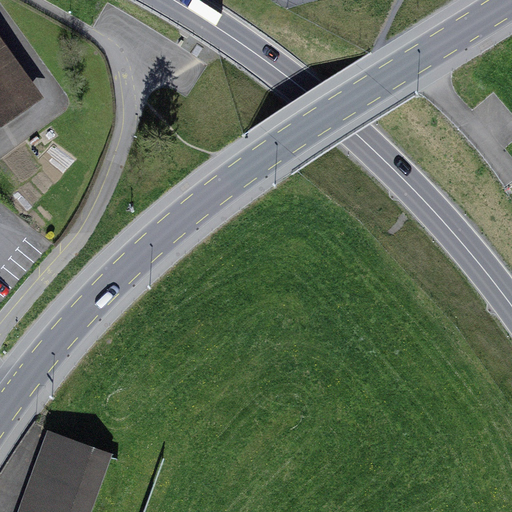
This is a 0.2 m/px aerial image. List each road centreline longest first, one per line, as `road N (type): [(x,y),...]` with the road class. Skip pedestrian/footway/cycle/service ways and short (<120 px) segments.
road 1 (tertiary): [(511,1),(235,172),(110,281),(0,408)]
road 2 (primary): [(174,0),(356,134),(446,224),(511,306)]
